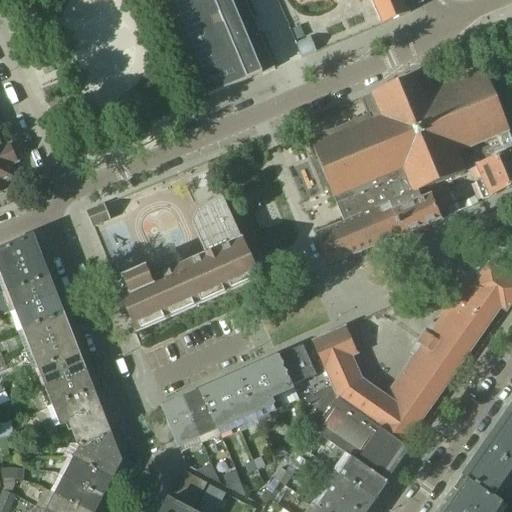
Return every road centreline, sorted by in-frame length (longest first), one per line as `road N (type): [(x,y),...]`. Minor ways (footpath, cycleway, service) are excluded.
road 1 (residential): [(65,194),(415,47),(443,26)]
road 2 (residential): [(47,214),(149,471),(135,511)]
road 3 (residential): [(409,511),(511,369)]
road 4 (residential): [(65,194),(0,49)]
